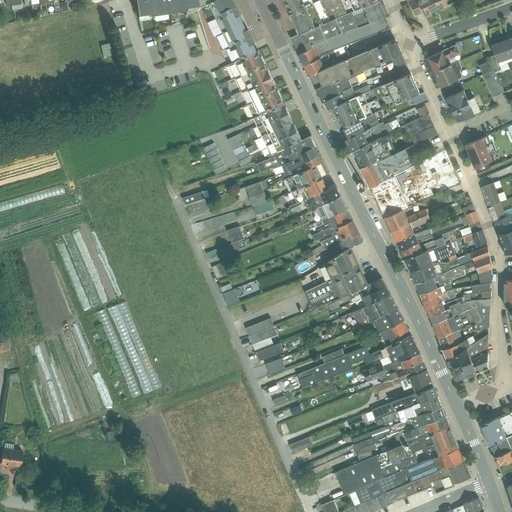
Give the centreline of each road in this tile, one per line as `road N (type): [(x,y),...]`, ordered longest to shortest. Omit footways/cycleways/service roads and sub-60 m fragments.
road 1 (primary): [(456,406),(258,0)]
road 2 (residential): [(456,406),(499,386),(496,245),(409,46)]
